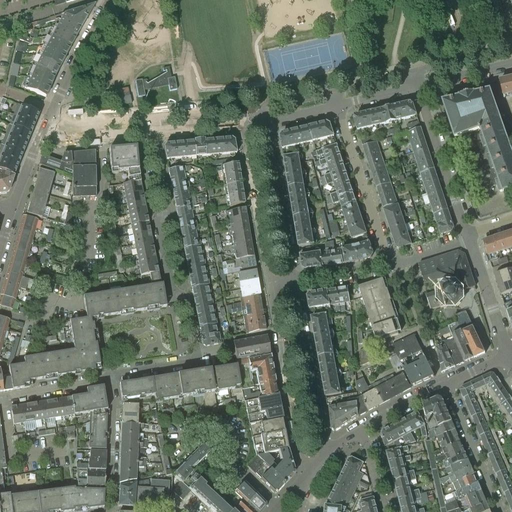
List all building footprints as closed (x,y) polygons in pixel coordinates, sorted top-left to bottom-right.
[(94,5),(36,23),(34,28),(58,20),(60,21),(80,30),(94,5)] [(75,40),(80,30),(60,21),(57,26),(55,25),(54,27),(56,28),(56,29),(75,40)] [(19,40),(22,42),(29,45),(31,40),(29,39),(34,28),(36,23),(25,26),(19,40)] [(69,49),(75,40),(56,29),(52,36),(50,35),(49,37),(50,38),(69,49)] [(45,45),(43,47),(64,59),(69,49),(50,38),(47,46),(45,45)] [(59,68),(64,59),(43,47),(38,56),(40,58),(59,68)] [(33,66),(35,67),(53,78),(54,77),(59,68),(40,58),(36,65),(34,64),(33,66)] [(10,76),(17,78),(19,66),(13,65),(10,76)] [(49,88),(53,78),(35,67),(31,76),(29,75),(28,78),(30,79),(49,88)] [(135,82),(138,98),(144,96),(143,90),(168,85),(169,92),(176,90),(174,78),(171,79),(169,68),(162,69),(163,72),(165,71),(166,73),(147,84),(145,83),(147,81),(146,80),(142,81),(142,80),(135,82)] [(511,77),(500,81),(503,97),(504,99),(511,96),(511,77)] [(45,98),(49,88),(30,79),(26,88),(24,87),(23,89),(45,98)] [(459,98),(442,102),(455,139),(474,132),(477,141),(481,140),(484,147),(480,149),(484,160),(488,158),(492,169),(487,171),(493,187),(497,185),(500,193),(502,192),(502,193),(511,189),(511,153),(490,91),(474,94),(459,97),(459,98)] [(119,107),(131,104),(129,96),(117,99),(119,107)] [(406,120),(417,117),(413,105),(409,103),(402,105),(406,120)] [(13,115),(35,124),(38,118),(39,114),(17,104),(13,115)] [(396,122),(406,120),(402,105),(392,107),(396,122)] [(386,125),(396,122),(392,107),(383,110),(386,125)] [(377,127),(386,125),(383,110),(373,112),(377,127)] [(367,129),(377,127),(373,112),(363,114),(367,129)] [(353,119),(357,132),(367,129),(363,114),(355,116),(353,119)] [(9,125),(30,134),(35,124),(13,115),(9,125)] [(320,125),(323,139),(334,136),(330,125),(327,123),(320,125)] [(9,125),(5,135),(26,144),(30,134),(9,125)] [(309,128),(313,142),(323,139),(320,125),(309,128)] [(299,130),(303,144),(313,142),(309,128),(299,130)] [(406,133),(409,143),(424,139),(421,128),(406,133)] [(289,132),(293,147),(303,144),(299,130),(289,132)] [(280,137),(282,149),(293,147),(289,132),(282,134),(280,137)] [(22,154),(26,144),(5,135),(1,145),(22,154)] [(223,140),(224,154),(224,155),(236,154),(233,141),(231,139),(223,140)] [(427,149),(424,139),(409,143),(413,153),(427,149)] [(224,155),(224,154),(223,140),(214,141),(215,156),(224,155)] [(204,145),(204,141),(194,142),(195,158),(205,157),(204,145)] [(205,157),(215,156),(214,141),(204,141),(204,145),(205,157)] [(185,158),(195,158),(194,142),(185,143),(185,158)] [(366,157),(380,152),(377,142),(362,147),(366,157)] [(185,158),(185,143),(175,144),(176,159),(185,158)] [(166,160),(176,159),(175,144),(165,145),(163,148),(166,160)] [(0,147),(0,156),(18,164),(22,154),(1,145),(0,147)] [(322,150),(320,151),(312,153),(313,157),(317,156),(318,157),(324,155),(325,159),(340,154),(337,145),(322,150)] [(128,180),(128,184),(140,181),(139,177),(138,171),(136,148),(109,150),(110,173),(127,172),(127,180),(128,180)] [(413,153),(416,164),(431,159),(427,149),(413,153)] [(96,197),(95,151),(63,154),(60,162),(42,156),(38,165),(72,177),(72,198),(96,197)] [(383,162),(380,152),(366,157),(369,167),(383,162)] [(343,164),(340,154),(325,159),(325,160),(315,163),(316,167),(320,166),(327,164),(328,169),(343,164)] [(299,155),(284,158),(285,168),(287,168),(301,165),(299,155)] [(14,176),(16,170),(18,164),(0,156),(0,171),(2,173),(3,173),(14,176)] [(434,169),(431,159),(416,164),(420,174),(434,169)] [(369,167),(373,178),(387,173),(383,162),(369,167)] [(223,172),(224,177),(239,174),(237,164),(220,167),(221,172),(223,172)] [(321,182),(330,179),(346,174),(343,164),(328,169),(330,174),(320,178),(321,182)] [(287,168),(285,168),(287,178),(293,177),(302,175),(301,169),(301,165),(287,168)] [(168,170),(170,181),(185,178),(184,172),(186,172),(185,167),(168,170)] [(420,174),(423,185),(438,180),(434,169),(420,174)] [(39,170),(36,181),(51,185),(54,174),(39,170)] [(14,176),(11,176),(3,173),(2,173),(0,171),(0,195),(6,194),(9,192),(9,191),(14,176)] [(390,183),(387,173),(373,178),(376,188),(390,183)] [(241,185),(239,174),(224,177),(222,177),(222,182),(225,181),(226,187),(241,185)] [(346,174),(330,179),(321,182),(323,187),(333,183),(335,189),(350,184),(346,174)] [(293,177),(287,178),(289,188),(304,185),(302,175),(293,177)] [(186,183),(185,178),(170,181),(172,191),(189,187),(188,182),(186,183)] [(441,190),(438,180),(423,185),(427,195),(441,190)] [(36,181),(33,192),(48,196),(51,185),(36,181)] [(142,192),(140,181),(128,184),(123,185),(124,192),(121,193),(122,196),(142,192)] [(376,188),(380,199),(394,195),(390,183),(376,188)] [(326,197),(328,202),(336,199),(353,194),(350,184),(335,189),(336,193),(330,195),(331,196),(326,197)] [(242,195),(241,185),(226,187),(226,192),(224,193),(225,197),(227,197),(242,195)] [(304,185),(289,188),(291,198),(306,196),(304,185)] [(172,191),(174,201),(189,198),(187,192),(190,191),(189,187),(172,191)] [(430,204),(444,200),(441,190),(427,195),(430,204)] [(33,192),(29,203),(45,208),(48,196),(33,192)] [(144,202),(142,192),(122,196),(123,200),(125,199),(127,205),(144,202)] [(353,194),(336,199),(328,202),(329,206),(333,204),(334,205),(337,203),(340,202),(342,207),(356,202),(353,194)] [(226,208),(244,205),(242,195),(227,197),(228,202),(226,203),(226,208)] [(397,204),(394,195),(380,199),(383,209),(397,204)] [(291,198),(292,208),(308,205),(306,196),(291,198)] [(189,202),(189,198),(174,201),(176,211),(193,207),(192,202),(189,202)] [(444,200),(430,204),(433,214),(433,215),(447,210),(444,200)] [(146,212),(144,202),(127,205),(128,212),(125,212),(126,216),(146,212)] [(45,208),(29,203),(26,214),(41,219),(45,208)] [(360,214),(356,204),(342,209),(342,210),(345,219),(360,214)] [(308,205),(292,208),(294,218),(309,215),(308,205)] [(387,220),(405,214),(404,211),(400,213),(398,206),(384,211),(387,220)] [(176,211),(178,221),(193,217),(192,211),(194,211),(193,207),(176,211)] [(228,218),(229,222),(247,219),(245,209),(225,212),(225,217),(227,216),(227,219),(228,218)] [(319,211),(326,239),(330,238),(323,210),(319,211)] [(433,215),(436,224),(451,220),(447,210),(433,215)] [(148,222),(146,212),(126,216),(127,220),(129,219),(131,226),(148,222)] [(344,230),(349,229),(363,224),(360,214),(345,219),(346,220),(342,221),(345,228),(343,228),(344,230)] [(387,220),(390,230),(404,225),(402,218),(406,217),(405,214),(387,220)] [(309,215),(294,218),(295,228),(311,226),(309,215)] [(23,216),(19,228),(34,232),(36,233),(37,230),(35,230),(37,220),(23,216)] [(193,222),(193,217),(178,221),(179,230),(197,226),(196,222),(193,222)] [(248,229),(247,219),(229,222),(230,228),(227,228),(228,232),(248,229)] [(454,228),(451,220),(436,224),(438,231),(436,231),(438,236),(452,232),(454,228)] [(150,232),(148,222),(131,226),(128,226),(128,230),(131,229),(132,236),(150,232)] [(337,223),(329,224),(332,234),(337,233),(338,233),(339,232),(337,223)] [(345,233),(349,232),(352,239),(366,234),(363,224),(349,229),(344,230),(345,233)] [(407,232),(404,225),(390,230),(393,240),(412,234),(411,231),(407,232)] [(181,240),(196,236),(195,231),(197,231),(197,226),(179,230),(181,240)] [(311,226),(295,228),(297,237),(313,235),(311,226)] [(31,241),(34,232),(19,228),(16,239),(31,243),(33,244),(33,242),(31,241)] [(232,241),(244,239),(250,238),(248,229),(228,232),(229,236),(231,235),(232,241)] [(150,232),(132,236),(134,242),(131,243),(132,246),(152,242),(150,232)] [(511,251),(511,232),(495,238),(501,256),(511,251)] [(411,245),(409,240),(414,239),(412,234),(393,240),(396,247),(399,249),(411,245)] [(313,235),(297,237),(299,248),(314,245),(313,235)] [(197,242),(196,236),(181,240),(183,249),(200,246),(199,241),(197,242)] [(364,244),(356,246),(358,262),(371,257),(373,254),(367,237),(362,238),(364,244)] [(251,248),(250,238),(244,239),(232,241),(233,247),(231,247),(231,251),(251,248)] [(483,242),(488,257),(490,262),(498,259),(497,257),(501,256),(495,238),(483,242)] [(16,239),(13,251),(29,255),(31,256),(32,254),(28,252),(31,243),(16,239)] [(344,243),(339,243),(340,249),(343,264),(345,264),(358,262),(356,246),(355,241),(350,241),(351,247),(345,248),(344,243)] [(154,252),(152,242),(132,246),(132,250),(135,249),(136,256),(154,252)] [(343,264),(340,249),(335,250),(335,248),(334,248),(333,242),(329,243),(329,242),(328,243),(332,266),(343,264)] [(321,252),(323,267),(332,266),(328,243),(325,243),(326,252),(321,252)] [(185,260),(203,256),(201,245),(200,246),(183,249),(185,260)] [(238,260),(251,258),(253,256),(251,248),(231,251),(232,255),(234,254),(235,261),(238,260)] [(315,253),(310,254),(312,269),(323,267),(321,252),(320,250),(315,251),(315,253)] [(29,258),(29,255),(13,251),(10,262),(24,266),(27,257),(29,258)] [(156,262),(154,252),(136,256),(138,262),(135,263),(136,266),(156,262)] [(458,252),(418,265),(425,284),(458,273),(463,287),(464,291),(475,287),(464,255),(458,252)] [(305,270),(312,269),(310,254),(305,255),(305,253),(300,253),(301,255),(300,255),(302,268),(305,270)] [(205,266),(203,256),(185,260),(187,270),(205,266)] [(255,268),(253,256),(251,258),(238,260),(223,263),(223,264),(221,264),(222,271),(219,271),(220,276),(228,275),(228,274),(240,272),(240,270),(255,268)] [(10,262),(6,273),(21,277),(23,268),(26,269),(26,267),(24,266),(10,262)] [(158,273),(156,262),(136,266),(136,270),(139,269),(140,276),(149,275),(158,273)] [(187,270),(189,279),(207,275),(205,266),(187,270)] [(511,269),(494,275),(498,285),(511,280),(511,269)] [(237,275),(238,281),(234,281),(235,284),(257,280),(255,271),(237,275)] [(3,285),(18,289),(20,289),(25,291),(28,280),(23,278),(21,277),(6,273),(3,285)] [(160,285),(158,273),(149,275),(151,286),(160,285)] [(209,285),(207,275),(189,279),(191,289),(209,285)] [(401,332),(383,279),(358,288),(376,340),(401,332)] [(258,287),(257,280),(235,284),(235,288),(239,287),(240,291),(258,287)] [(511,280),(498,285),(501,296),(511,292),(511,280)] [(0,295),(0,296),(14,300),(17,291),(19,292),(20,289),(18,289),(3,285),(0,295)] [(9,374),(12,390),(23,389),(29,388),(28,382),(45,379),(44,377),(56,376),(57,377),(75,374),(74,373),(79,372),(79,374),(101,370),(92,319),(120,315),(120,313),(132,311),(132,313),(146,310),(146,309),(158,307),(158,309),(166,307),(162,285),(160,285),(151,286),(83,297),(86,319),(69,322),(74,351),(23,359),(24,365),(8,368),(9,374)] [(191,289),(193,299),(211,295),(209,285),(191,289)] [(426,296),(430,310),(447,304),(448,304),(450,305),(451,305),(453,304),(454,304),(455,303),(457,302),(458,301),(459,300),(459,299),(460,297),(460,296),(460,295),(460,294),(460,293),(460,292),(460,291),(459,290),(458,289),(457,288),(456,286),(455,286),(454,286),(453,285),(451,285),(450,285),(449,285),(447,285),(446,286),(445,287),(443,288),(442,289),(442,290),(441,291),(426,296)] [(238,294),(239,299),(259,295),(258,287),(240,291),(240,294),(238,294)] [(348,288),(337,290),(341,312),(346,311),(345,304),(350,303),(348,288)] [(336,313),(341,312),(337,290),(327,291),(330,306),(335,305),(336,313)] [(330,308),(330,306),(327,291),(317,293),(320,308),(325,307),(325,309),(330,308)] [(315,309),(320,308),(317,293),(309,294),(307,297),(310,312),(315,311),(315,309)] [(213,305),(211,295),(193,299),(195,308),(213,305)] [(261,304),(259,295),(239,299),(240,304),(232,306),(232,310),(261,304)] [(0,296),(0,307),(11,310),(14,302),(16,303),(16,301),(14,300),(0,296)] [(261,304),(232,310),(231,310),(226,311),(227,315),(231,314),(241,312),(242,318),(262,314),(261,304)] [(195,308),(197,318),(215,315),(213,305),(195,308)] [(462,333),(474,359),(485,354),(473,327),(466,312),(455,317),(457,323),(462,333)] [(264,322),(262,314),(242,318),(244,326),(264,322)] [(217,325),(215,315),(197,318),(199,328),(217,325)] [(329,320),(329,317),(329,315),(311,318),(315,337),(332,334),(331,330),(329,330),(328,320),(329,320)] [(0,317),(0,328),(8,331),(9,329),(7,328),(9,320),(0,317)] [(245,335),(265,331),(264,322),(244,326),(245,335)] [(462,333),(457,323),(448,327),(455,342),(465,364),(474,359),(462,333)] [(199,328),(201,337),(218,334),(217,325),(199,328)] [(8,331),(0,328),(0,339),(3,341),(5,341),(6,339),(4,338),(5,333),(7,333),(8,331)] [(220,340),(218,334),(201,337),(202,345),(205,347),(223,344),(222,339),(220,340)] [(333,339),(332,334),(315,337),(319,357),(336,354),(335,350),(333,350),(331,340),(333,339)] [(410,358),(422,383),(434,378),(414,335),(391,346),(395,356),(396,355),(400,362),(410,358)] [(236,362),(270,356),(267,336),(233,342),(236,362)] [(442,374),(455,368),(445,347),(443,342),(440,343),(442,348),(437,351),(442,374)] [(455,342),(445,347),(455,368),(465,364),(455,342)] [(378,359),(372,346),(359,352),(360,367),(378,359)] [(391,349),(383,352),(385,357),(394,354),(391,349)] [(322,377),(339,374),(339,369),(337,370),(335,360),(337,359),(336,354),(319,357),(322,377)] [(275,384),(270,356),(236,362),(241,389),(275,384)] [(412,388),(422,383),(410,358),(400,362),(402,367),(412,388)] [(395,359),(389,362),(393,370),(399,367),(395,359)] [(236,365),(210,370),(214,393),(240,388),(236,365)] [(210,370),(199,371),(178,375),(181,398),(192,396),(192,394),(202,392),(205,408),(216,407),(214,393),(210,370)] [(0,392),(12,390),(9,374),(1,376),(1,382),(0,382),(0,392)] [(322,377),(326,397),(343,394),(342,389),(340,390),(338,379),(340,379),(339,374),(322,377)] [(382,404),(411,389),(404,374),(398,378),(397,375),(388,380),(387,378),(383,380),(385,384),(384,385),(383,383),(381,384),(380,381),(373,385),(382,404)] [(460,391),(463,399),(475,394),(478,395),(482,393),(483,396),(486,395),(487,391),(487,389),(499,381),(497,379),(494,374),(491,374),(461,387),(460,391)] [(178,375),(151,379),(154,396),(155,402),(181,398),(178,375)] [(364,378),(356,382),(357,393),(357,396),(357,398),(357,400),(362,398),(368,394),(367,392),(369,390),(368,388),(364,378)] [(122,401),(154,396),(151,379),(119,384),(122,401)] [(492,399),(505,391),(499,381),(487,389),(487,391),(492,399)] [(241,393),(244,402),(277,396),(277,395),(275,384),(241,389),(241,393)] [(382,404),(373,385),(368,388),(369,390),(367,392),(368,394),(375,408),(382,404)] [(86,390),(86,392),(87,395),(71,398),(74,416),(92,413),(91,438),(89,438),(88,449),(105,450),(107,410),(103,387),(86,390)] [(511,399),(505,391),(492,399),(497,406),(493,408),(495,410),(511,399)] [(357,396),(357,393),(334,398),(335,407),(347,405),(349,423),(359,417),(357,400),(357,398),(357,396)] [(368,394),(362,398),(368,412),(375,408),(368,394)] [(481,402),(478,395),(475,394),(463,399),(467,408),(481,402)] [(278,403),(277,396),(244,402),(246,409),(278,403)] [(71,398),(61,399),(64,419),(68,419),(68,417),(74,416),(71,398)] [(347,405),(335,407),(334,398),(326,399),(327,406),(329,405),(332,431),(335,432),(349,423),(347,405)] [(362,398),(357,400),(359,417),(368,412),(362,398)] [(438,398),(431,401),(434,415),(436,420),(448,415),(442,399),(438,398)] [(64,419),(61,399),(51,401),(54,419),(60,418),(61,420),(64,419)] [(499,409),(504,416),(511,410),(511,401),(511,399),(495,410),(496,412),(499,409)] [(51,401),(41,403),(44,422),(48,422),(48,420),(54,419),(51,401)] [(429,417),(434,415),(431,401),(422,405),(425,418),(426,422),(429,417)] [(484,409),(481,402),(467,408),(471,418),(489,410),(488,408),(484,409)] [(44,422),(41,403),(31,404),(34,422),(40,421),(40,423),(44,422)] [(246,410),(247,416),(280,410),(278,403),(246,409),(246,410)] [(31,404),(21,406),(24,426),(28,425),(27,423),(34,422),(31,404)] [(122,405),(122,415),(138,415),(138,405),(122,405)] [(20,426),(24,426),(21,406),(10,407),(13,425),(20,424),(20,426)] [(282,419),(280,410),(247,416),(249,425),(266,422),(282,419)] [(471,418),(475,427),(489,421),(486,414),(490,412),(489,410),(471,418)] [(417,412),(408,417),(415,431),(420,428),(422,438),(427,437),(425,426),(417,412)] [(122,424),(137,425),(138,415),(122,415),(122,424)] [(426,422),(428,433),(434,431),(452,422),(448,415),(436,420),(434,415),(429,417),(426,422)] [(406,436),(409,442),(410,444),(416,442),(411,433),(415,431),(408,417),(399,422),(406,436)] [(249,425),(252,438),(284,432),(282,420),(266,423),(266,422),(249,425)] [(493,429),(489,421),(475,427),(479,437),(497,429),(496,427),(493,429)] [(398,440),(402,438),(406,444),(409,442),(406,436),(399,422),(390,427),(398,440)] [(0,511),(11,511),(9,497),(9,495),(5,496),(1,470),(6,469),(0,423),(0,511)] [(141,435),(142,430),(147,430),(147,425),(137,425),(122,424),(121,434),(141,435)] [(455,431),(452,424),(434,432),(434,431),(428,433),(430,441),(431,441),(437,438),(455,431)] [(401,446),(398,440),(390,427),(383,431),(381,434),(385,447),(391,444),(392,446),(395,444),(396,448),(401,446)] [(479,437),(483,446),(498,440),(495,433),(498,431),(497,429),(479,437)] [(458,437),(455,431),(437,438),(439,445),(458,437)] [(285,440),(284,432),(252,438),(253,446),(285,440)] [(121,443),(146,444),(147,440),(141,439),(141,435),(121,434),(121,443)] [(165,467),(169,466),(161,435),(157,436),(165,467)] [(439,445),(442,450),(442,451),(443,450),(460,443),(458,437),(439,445)] [(267,454),(278,452),(287,450),(285,440),(253,446),(256,457),(267,454)] [(501,447),(498,440),(483,446),(487,456),(505,448),(504,446),(501,447)] [(121,443),(121,453),(136,454),(136,449),(146,449),(146,444),(121,443)] [(445,456),(463,449),(460,443),(443,450),(445,456)] [(173,475),(182,484),(188,478),(193,472),(192,470),(211,451),(204,444),(173,475)] [(386,452),(389,462),(404,458),(403,453),(409,452),(407,447),(386,452)] [(487,456),(492,465),(506,459),(503,452),(506,450),(505,448),(487,456)] [(465,454),(463,449),(445,456),(447,462),(465,454)] [(293,476),(294,472),(291,463),(291,461),(287,450),(278,452),(281,462),(276,468),(272,463),(274,462),(267,454),(256,457),(265,466),(284,485),(292,476),(293,476)] [(88,460),(105,461),(106,452),(89,451),(89,460),(88,460)] [(121,453),(120,462),(146,463),(146,459),(136,458),(136,454),(121,453)] [(446,469),(450,467),(451,467),(468,460),(465,454),(447,462),(443,463),(446,469)] [(410,456),(404,458),(389,462),(391,472),(406,468),(405,463),(411,461),(410,456)] [(247,466),(255,475),(265,466),(256,457),(247,466)] [(349,459),(345,466),(359,473),(364,464),(352,458),(349,459)] [(511,465),(509,466),(506,459),(492,465),(496,475),(511,467),(511,465)] [(105,471),(105,461),(88,460),(88,465),(76,465),(76,470),(105,471)] [(468,460),(451,467),(450,467),(446,469),(445,469),(448,476),(454,475),(471,467),(468,460)] [(120,462),(120,472),(135,472),(136,468),(145,468),(146,463),(120,462)] [(284,485),(265,466),(255,475),(260,480),(275,496),(284,485)] [(359,473),(345,466),(341,474),(369,488),(369,487),(360,482),(363,475),(359,473)] [(452,484),(453,483),(474,475),(471,467),(454,475),(448,476),(439,480),(441,486),(445,484),(450,479),(452,484)] [(511,467),(496,475),(500,484),(511,478),(511,473),(511,471),(511,470),(511,467)] [(408,473),(406,468),(391,472),(394,481),(415,476),(414,471),(408,473)] [(105,471),(76,470),(76,481),(77,481),(77,490),(104,491),(105,471)] [(135,481),(135,472),(120,472),(119,484),(135,481)] [(367,490),(369,488),(341,474),(337,483),(355,491),(358,486),(367,490)] [(477,483),(474,475),(453,483),(456,492),(477,483)] [(394,481),(397,491),(411,487),(410,482),(416,480),(415,476),(394,481)] [(186,487),(188,489),(196,480),(193,477),(190,480),(188,478),(182,484),(186,487)] [(188,489),(212,511),(233,511),(232,511),(233,511),(205,486),(207,485),(199,477),(196,480),(188,489)] [(511,478),(500,484),(504,494),(511,490),(511,478)] [(136,488),(136,483),(119,486),(118,507),(162,509),(163,499),(168,500),(169,482),(150,480),(150,489),(136,488)] [(182,501),(190,492),(180,483),(172,492),(182,501)] [(353,496),(355,491),(337,483),(333,491),(351,500),(354,501),(356,498),(353,496)] [(461,500),(464,498),(465,498),(481,491),(477,483),(461,490),(456,492),(453,493),(456,498),(454,499),(455,502),(461,500)] [(245,505),(255,495),(244,484),(233,494),(236,496),(245,505)] [(413,492),(411,487),(397,491),(399,500),(420,495),(419,490),(413,492)] [(9,497),(11,511),(71,511),(103,508),(104,491),(77,490),(75,490),(75,488),(11,496),(11,497),(9,497)] [(347,509),(351,500),(333,491),(328,501),(347,509)] [(465,498),(464,498),(461,500),(464,508),(468,506),(469,508),(485,501),(481,491),(465,498)] [(245,505),(252,511),(261,511),(264,509),(264,504),(255,495),(245,505)] [(352,511),(359,511),(376,508),(374,498),(372,498),(371,495),(364,496),(365,500),(359,502),(360,507),(354,509),(352,511)] [(422,505),(421,499),(420,495),(399,500),(402,510),(416,506),(422,505)] [(252,511),(245,505),(236,496),(230,503),(239,511),(252,511)] [(346,510),(347,509),(328,501),(326,506),(325,506),(324,511),(349,511),(346,510)] [(469,508),(470,509),(467,510),(468,511),(487,511),(490,511),(485,501),(469,508)] [(445,508),(446,511),(460,511),(460,509),(459,509),(456,502),(445,506),(445,508)]
